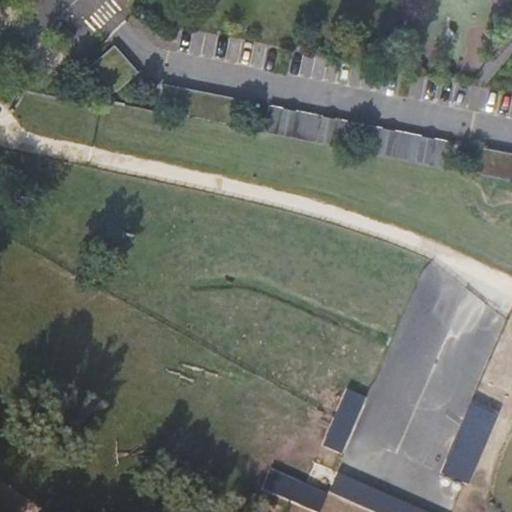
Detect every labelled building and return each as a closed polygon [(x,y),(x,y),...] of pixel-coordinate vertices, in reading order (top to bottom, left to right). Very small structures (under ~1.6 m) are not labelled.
[(132,68),(110,41),(87,59),(110,87),(132,68)] [(225,126),(230,99),(158,84),(153,111),(225,126)] [(264,106),(259,133),(338,148),(343,122),(264,106)] [(363,126),(358,152),(438,169),(442,141),(363,126)] [(511,155),(477,148),(470,175),(511,183),(511,155)] [(349,387),(324,443),(343,452),(368,395),(349,387)] [(471,400),(442,470),(470,482),(499,412),(471,400)] [(197,454),(203,438),(182,429),(175,445),(197,454)] [(376,511),(390,511),(397,498),(331,469),(322,488),(376,511)]
